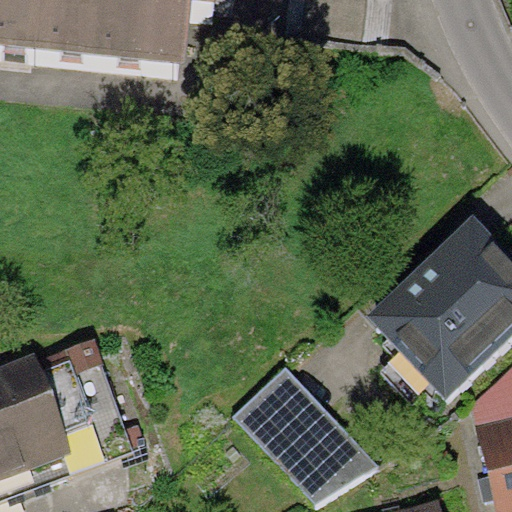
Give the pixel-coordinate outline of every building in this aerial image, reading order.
[(0,0),(0,61),(182,80),(188,21),(216,24),(218,0),(0,0)] [(511,288),(469,249),(361,367),(451,450),(470,429),(511,383),(511,288)] [(95,364),(0,396),(0,511),(14,511),(71,493),(77,509),(111,497),(107,484),(134,475),(95,364)] [(511,444),(511,383),(470,429),(481,453),(511,444)] [(346,511),(376,483),(284,386),(227,440),(295,511),(346,511)] [(511,511),(511,444),(481,453),(495,511),(511,511)]
